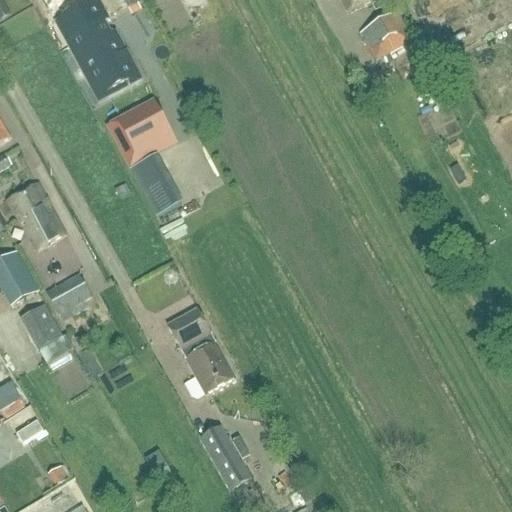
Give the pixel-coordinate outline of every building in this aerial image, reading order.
[(91,4),(88,0),(41,0),(66,45),(101,26),(108,22),(97,1),(91,4)] [(338,0),(346,15),(374,0),(338,0)] [(363,57),(397,51),(393,25),(358,31),(363,57)] [(107,37),(101,26),(66,45),(99,106),(141,83),(114,34),(107,37)] [(104,118),(119,162),(167,146),(152,101),(104,118)] [(0,148),(10,142),(0,125),(0,148)] [(0,176),(12,170),(4,158),(0,160),(0,176)] [(154,161),(128,175),(155,223),(157,222),(175,212),(181,209),(154,161)] [(36,257),(66,240),(50,211),(50,210),(38,188),(7,205),(36,257)] [(0,290),(12,311),(37,296),(16,258),(0,266),(0,290)] [(77,280),(46,298),(59,319),(69,313),(73,320),(89,311),(85,303),(90,300),(77,280)] [(62,342),(44,311),(21,324),(39,356),(62,342)] [(206,401),(235,385),(198,315),(168,331),(206,401)] [(0,394),(14,386),(0,363),(0,394)] [(42,436),(28,412),(0,429),(0,461),(0,462),(24,447),(33,463),(50,452),(41,437),(42,436)] [(230,497),(250,485),(220,433),(200,444),(224,487),(230,497)] [(180,511),(184,510),(169,482),(170,481),(163,466),(157,455),(143,463),(149,473),(161,494),(171,511),(180,511)] [(28,506),(29,511),(49,511),(48,501),(28,506)]
